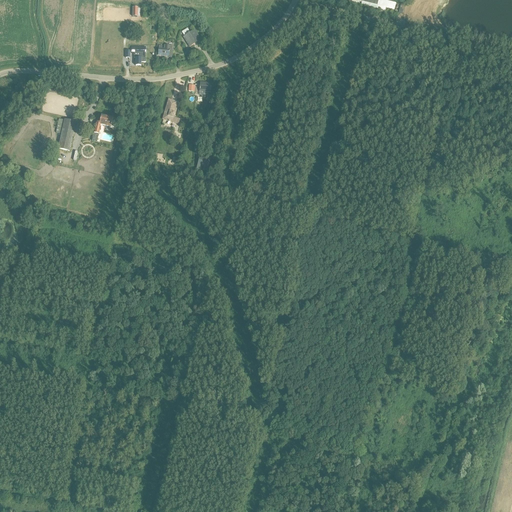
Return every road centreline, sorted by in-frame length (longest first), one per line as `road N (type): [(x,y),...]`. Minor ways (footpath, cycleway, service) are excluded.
road 1 (track): [(82,379),(260,422),(362,459),(419,241),(222,192)]
road 2 (track): [(177,402),(209,258),(44,224),(4,273)]
road 3 (track): [(219,64),(231,89),(315,21),(511,68)]
road 4 (track): [(124,169),(64,499)]
road 5 (unclassified): [(0,74),(146,79),(208,68),(263,39),(295,0)]
road 6 (track): [(511,264),(414,511)]
road 7 (track): [(231,89),(227,111),(236,134),(222,192),(124,169)]
